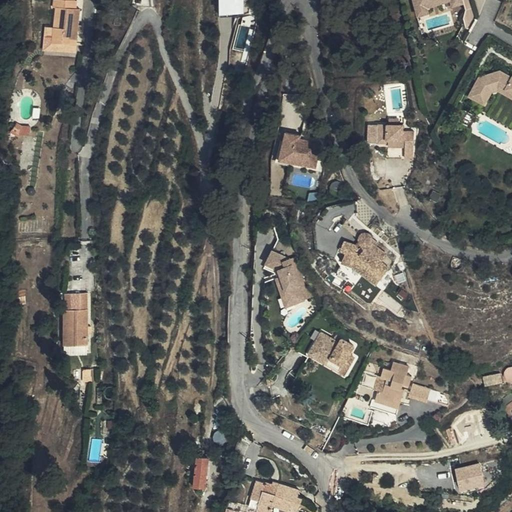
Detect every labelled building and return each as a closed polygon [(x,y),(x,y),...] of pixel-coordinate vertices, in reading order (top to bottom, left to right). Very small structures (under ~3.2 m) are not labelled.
[(60,8),(58,0),(49,0),(40,1),(36,2),(37,12),(41,12),(42,30),(44,46),(67,43),(63,7),(60,8)] [(221,0),(222,12),(245,11),(245,0),(221,0)] [(423,1),(414,4),(417,17),(426,14),(425,9),(440,5),(441,10),(461,5),(460,2),(449,5),(448,0),(440,0),(441,1),(424,5),(423,1)] [(42,30),(36,30),(39,53),(67,50),(67,43),(44,46),(42,30)] [(485,75),(478,87),(486,92),(489,86),(503,81),(510,85),(509,86),(511,88),(511,75),(501,69),(485,75)] [(486,92),(478,87),(474,94),(488,102),(494,92),(501,89),(511,95),(511,88),(509,86),(510,85),(503,81),(489,86),(486,92)] [(392,134),(397,135),(405,135),(404,144),(404,152),(414,153),(416,126),(405,126),(406,120),(378,118),(377,137),(388,138),(389,134),(392,134)] [(302,133),(287,129),(285,138),(283,150),(295,153),(297,161),(316,165),(322,140),(301,135),(302,133)] [(41,130),(33,134),(35,139),(41,136),(40,134),(42,132),(41,130)] [(24,131),(20,138),(28,142),(32,135),(24,131)] [(405,135),(397,135),(397,144),(404,144),(405,135)] [(283,150),(285,138),(282,137),(277,159),(316,168),(316,165),(297,161),(295,153),(283,150)] [(222,166),(224,153),(216,152),(214,164),(222,166)] [(338,238),(358,242),(359,238),(361,226),(341,222),(338,238)] [(275,232),(269,246),(283,252),(284,258),(290,273),(292,273),(294,280),(306,276),(293,241),(275,232)] [(359,250),(355,249),(340,251),(341,260),(347,259),(344,264),(355,269),(357,265),(382,283),(391,271),(383,264),(389,256),(373,245),(374,241),(372,238),(369,235),(366,234),(362,235),(359,238),(358,242),(357,243),(361,244),(359,250)] [(280,251),(269,246),(267,250),(278,255),(280,251)] [(290,273),(284,258),(280,260),(289,290),(309,284),(306,276),(294,280),(292,273),(290,273)] [(379,288),(382,283),(357,265),(355,269),(379,288)] [(83,311),(84,294),(68,293),(67,310),(75,311),(83,311)] [(92,294),(84,294),(83,311),(75,311),(67,310),(65,347),(88,348),(92,294)] [(323,344),(327,336),(320,332),(316,340),(323,344)] [(355,344),(342,336),(339,342),(334,340),(327,336),(323,344),(316,340),(312,349),(320,353),(319,354),(335,362),(336,358),(352,366),(357,356),(351,353),(355,344)] [(349,373),(352,366),(336,358),(335,362),(319,354),(320,353),(312,349),(309,354),(349,373)] [(383,391),(381,400),(396,405),(399,395),(408,397),(410,393),(411,389),(405,387),(403,386),(404,381),(407,382),(413,384),(414,381),(415,374),(410,372),(412,364),(398,360),(395,369),(389,367),(386,376),(391,378),(387,392),(383,391)] [(501,370),(502,369),(487,372),(488,381),(503,378),(502,377),(501,375),(500,373),(501,372),(501,370)] [(391,378),(383,376),(379,389),(387,392),(391,378)] [(436,387),(414,381),(413,384),(407,382),(405,387),(411,389),(410,393),(433,400),(436,387)] [(396,405),(381,400),(379,400),(376,408),(403,416),(408,397),(399,395),(396,405)] [(205,485),(208,455),(197,454),(194,484),(205,485)] [(481,460),(456,466),(462,489),(487,482),(481,460)] [(297,509),(300,499),(295,497),(297,488),(277,483),(276,486),(255,481),(250,499),(258,501),(256,509),(268,511),(271,506),(288,510),(288,507),(297,509)]
